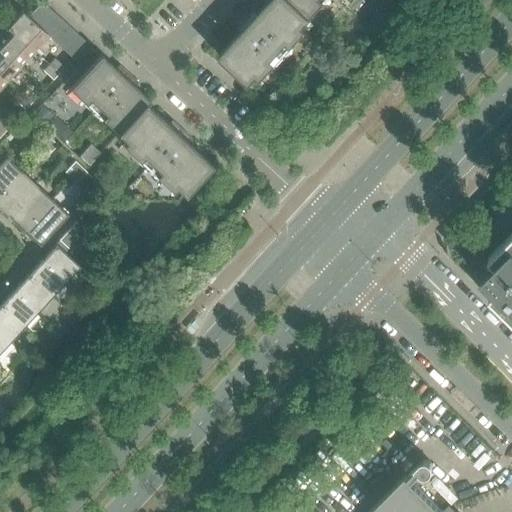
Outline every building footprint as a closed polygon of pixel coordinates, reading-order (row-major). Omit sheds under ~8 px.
[(252,86),(306,29),(302,25),(274,0),(269,0),(258,12),(255,9),(237,27),(237,28),(241,31),(218,55),(252,86)] [(325,0),(274,0),(302,25),(325,0)] [(39,26),(52,12),(41,2),(28,16),(39,26)] [(28,16),(21,9),(6,25),(33,50),(47,35),(39,26),(28,16)] [(50,37),(63,22),(52,12),(39,26),(47,35),(50,37)] [(61,47),(75,32),(63,22),(50,37),(61,47)] [(33,50),(6,25),(0,31),(0,47),(19,65),(33,50)] [(86,43),(75,32),(61,47),(72,58),(86,43)] [(19,65),(0,47),(0,75),(5,80),(19,65)] [(149,99),(134,85),(134,84),(136,82),(137,82),(138,81),(118,64),(115,67),(100,53),(68,87),(84,101),(88,97),(107,114),(103,118),(118,133),(146,103),(149,99)] [(64,67),(55,58),(49,64),(58,73),(64,67)] [(58,73),(49,64),(43,70),(52,79),(58,73)] [(258,90),(263,84),(259,80),(254,86),(258,90)] [(36,97),(27,88),(21,94),(31,103),(36,97)] [(31,103),(21,94),(15,101),(25,109),(31,103)] [(211,163),(187,140),(190,137),(171,119),(170,120),(171,120),(168,123),(153,109),(150,106),(146,103),(118,133),(122,137),(125,139),(121,143),(138,158),(142,154),(159,169),(154,173),(171,188),(175,184),(184,192),(211,163)] [(48,125),(54,118),(48,112),(42,119),(48,125)] [(9,127),(0,118),(0,130),(3,133),(9,127)] [(40,150),(51,139),(44,133),(34,144),(40,150)] [(47,155),(57,144),(51,139),(40,150),(47,155)] [(88,165),(100,152),(90,143),(79,156),(88,165)] [(0,193),(21,171),(5,156),(0,161),(0,193)] [(71,178),(81,166),(75,161),(64,172),(71,178)] [(92,186),(92,176),(81,166),(71,178),(86,192),(92,186)] [(0,208),(8,215),(36,185),(21,171),(0,193),(0,208)] [(23,229),(51,198),(36,185),(8,215),(23,229)] [(39,243),(67,213),(51,198),(23,229),(39,243)] [(87,229),(96,219),(90,213),(81,223),(87,229)] [(76,221),(70,227),(79,236),(85,229),(76,221)] [(79,236),(70,227),(64,233),(73,242),(79,236)] [(84,265),(102,246),(87,232),(69,252),(84,265)] [(73,242),(64,233),(58,239),(68,248),(73,242)] [(511,233),(492,254),(496,258),(495,259),(500,263),(486,278),(501,293),(496,297),(511,312),(511,233)] [(79,264),(55,242),(40,259),(64,281),(79,264)] [(64,281),(40,259),(26,274),(50,296),(64,281)] [(50,296),(26,274),(12,289),(36,311),(50,296)] [(36,311),(12,289),(0,302),(0,305),(22,326),(36,311)] [(22,326),(0,305),(0,333),(8,341),(22,326)] [(28,341),(33,336),(34,335),(30,331),(24,337),(28,341)] [(0,350),(8,341),(0,333),(0,350)] [(444,511),(412,480),(419,472),(422,474),(425,475),(429,474),(431,471),(433,468),(432,465),(431,462),(430,461),(426,459),(423,460),(420,461),(414,467),(407,475),(406,474),(368,511),(369,511),(444,511)]
